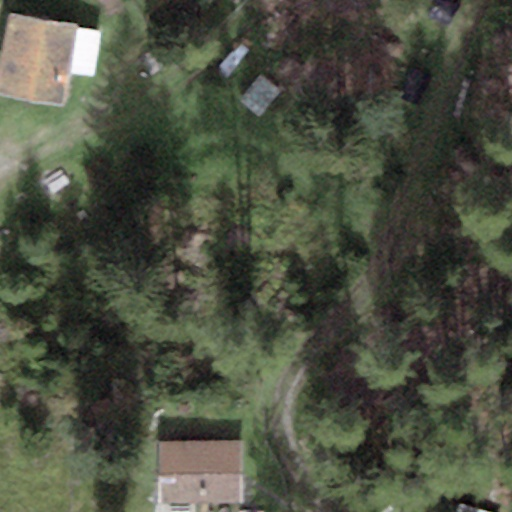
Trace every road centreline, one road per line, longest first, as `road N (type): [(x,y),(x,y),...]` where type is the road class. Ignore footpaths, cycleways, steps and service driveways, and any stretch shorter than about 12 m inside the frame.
road 1 (track): [(484,0),(461,27),(423,164),(382,256),(298,354),(282,427),(296,476),(337,511)]
road 2 (track): [(0,174),(163,94),(272,0)]
road 3 (track): [(382,256),(330,187),(243,129),(163,94)]
